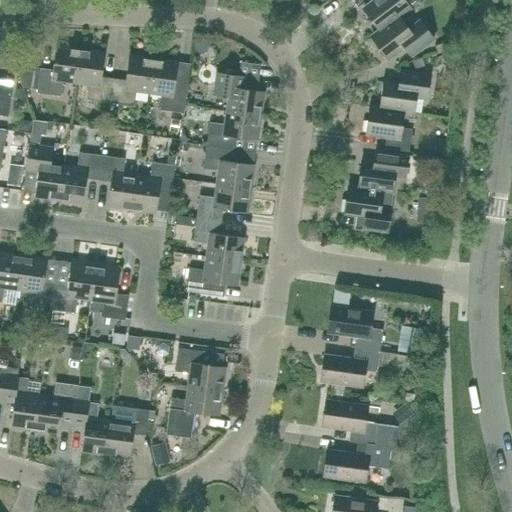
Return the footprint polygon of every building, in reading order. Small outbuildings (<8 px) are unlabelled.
[(404,0),(375,0),(363,10),(379,31),(399,16),(410,8),(404,0)] [(420,21),(409,29),(399,16),(379,31),(371,38),(387,59),(403,46),(411,56),(434,39),(420,21)] [(76,84),(80,49),(56,46),(52,70),(40,69),(37,93),(60,96),(62,82),(76,84)] [(101,77),(104,52),(80,49),(76,84),(89,85),(87,100),(110,103),(113,79),(101,77)] [(149,94),(153,59),(129,56),(125,81),(113,79),(110,103),(133,106),(135,92),(149,94)] [(174,87),(177,62),(153,59),(149,94),(162,95),(160,110),(183,113),(186,89),(174,87)] [(427,98),(430,76),(405,72),(403,85),(383,82),(379,109),(404,112),(414,113),(416,97),(427,98)] [(257,91),(258,79),(216,73),(213,96),(228,98),(226,111),(261,116),(264,92),(257,91)] [(0,115),(8,117),(11,93),(0,91),(0,115)] [(404,112),(379,109),(369,107),(365,133),(386,136),(384,149),(408,152),(412,130),(401,128),(404,112)] [(257,141),(261,116),(226,111),(224,125),(209,123),(206,146),(231,149),(233,137),(257,141)] [(442,153),(444,142),(437,141),(435,152),(442,153)] [(50,164),(52,149),(29,146),(23,184),(35,186),(34,197),(58,200),(63,165),(50,164)] [(229,161),(231,149),(206,146),(203,169),(218,171),(216,184),(251,189),(254,165),(229,161)] [(98,180),(102,156),(79,152),(77,167),(63,165),(58,200),(83,204),(86,179),(98,180)] [(405,178),(408,156),(384,152),(382,164),(361,161),(357,188),(383,191),(392,193),(395,177),(405,178)] [(123,174),(125,159),(102,156),(98,180),(110,182),(107,207),(131,210),(136,175),(123,174)] [(171,190),(175,166),(152,163),(149,177),(136,175),(131,210),(155,214),(159,189),(171,190)] [(247,213),(251,189),(216,184),(214,198),(199,196),(196,219),(221,222),(222,210),(247,213)] [(383,191),(357,188),(348,187),(344,213),(365,216),(363,228),(387,231),(391,209),(380,208),(383,191)] [(219,234),(221,222),(196,219),(193,241),(208,244),(206,257),(240,262),(244,238),(219,234)] [(17,290),(22,256),(0,252),(0,302),(2,303),(4,288),(17,290)] [(43,284),(47,259),(22,256),(17,290),(31,292),(29,307),(52,310),(55,285),(43,284)] [(237,286),(240,262),(206,257),(204,271),(189,268),(186,292),(210,295),(212,283),(237,286)] [(90,300),(95,266),(71,262),(67,287),(55,285),(52,310),(75,313),(77,299),(90,300)] [(116,294),(120,269),(95,266),(90,300),(104,302),(102,317),(125,320),(128,296),(116,294)] [(370,328),(372,312),(331,307),(328,332),(356,336),(354,348),(379,351),(382,330),(370,328)] [(401,326),(397,354),(416,356),(420,329),(401,326)] [(132,357),(135,336),(128,335),(126,349),(132,357)] [(201,364),(203,351),(178,348),(174,371),(189,373),(187,387),(222,392),(225,367),(201,364)] [(376,372),(379,351),(354,348),(352,360),(324,356),(321,381),(362,386),(364,370),(376,372)] [(4,386),(2,400),(14,402),(10,427),(35,430),(40,396),(38,395),(40,383),(28,382),(28,381),(28,379),(5,376),(4,386)] [(72,425),(76,401),(78,386),(55,383),(53,397),(40,396),(35,430),(59,434),(60,424),(72,425)] [(76,401),(72,425),(84,427),(81,452),(105,455),(110,420),(96,419),(98,404),(88,402),(90,388),(78,386),(76,401)] [(219,416),(222,392),(187,387),(185,400),(171,398),(166,435),(190,438),(194,412),(219,416)] [(365,422),(367,406),(326,401),(322,426),(350,430),(348,442),(357,443),(390,447),(395,448),(398,427),(365,422)] [(403,420),(412,414),(405,405),(396,411),(403,420)] [(145,435),(148,411),(125,408),(123,422),(110,420),(105,455),(130,459),(133,434),(145,435)] [(387,468),(390,447),(357,443),(355,455),(327,450),(323,476),(365,481),(367,465),(387,468)] [(157,464),(167,461),(163,446),(153,449),(157,464)] [(374,511),(376,502),(335,496),(332,511),(374,511)]
